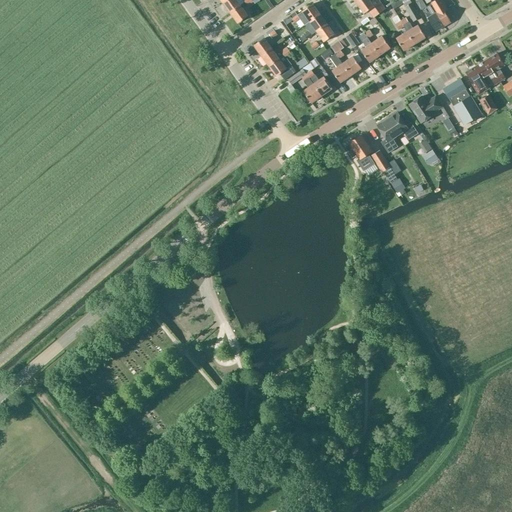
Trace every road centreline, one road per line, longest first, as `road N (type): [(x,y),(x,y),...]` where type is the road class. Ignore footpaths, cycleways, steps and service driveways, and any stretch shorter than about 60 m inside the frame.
road 1 (secondary): [(0,395),(295,150)]
road 2 (secondary): [(295,150),(482,33)]
road 3 (track): [(21,376),(136,511)]
